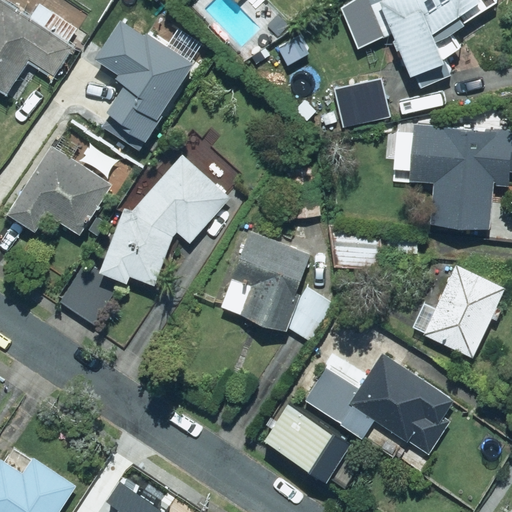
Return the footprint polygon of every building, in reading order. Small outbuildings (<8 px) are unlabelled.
[(30,11),(12,0),(0,0),(0,85),(9,92),(30,59),(55,74),(83,29),(37,0),(30,11)] [(343,0),(367,47),(395,33),(417,76),(466,46),(455,28),(500,0),(343,0)] [(105,127),(136,147),(192,63),(124,18),(94,63),(126,85),(107,113),(112,117),(105,127)] [(314,53),(303,33),(278,47),(289,67),(314,53)] [(333,87),(343,130),(393,118),(382,75),(333,87)] [(511,130),(401,125),(399,178),(433,179),(431,223),(496,225),(498,183),(511,183),(511,130)] [(114,182),(57,143),(12,208),(39,227),(50,212),(79,232),(114,182)] [(231,196),(185,153),(136,207),(128,204),(104,269),(127,280),(131,271),(157,283),(180,234),(189,242),(231,196)] [(317,169),(291,170),(293,215),(319,214),(317,169)] [(382,227),(336,224),(333,267),(379,270),(382,227)] [(222,306),(286,329),(319,341),(334,296),(302,284),(314,250),(250,227),(222,306)] [(420,230),(388,228),(387,252),(419,254),(420,230)] [(476,357),(508,288),(458,265),(439,307),(427,301),(414,328),(476,357)] [(299,346),(287,339),(263,381),(287,395),(313,351),(300,343),(299,346)] [(456,397),(391,353),(385,350),(361,386),(332,367),(306,406),(291,397),(266,435),(314,467),(340,427),(360,439),(375,416),(432,454),(455,420),(445,414),(456,397)] [(0,511),(58,511),(77,484),(36,456),(28,470),(0,451),(0,511)]
